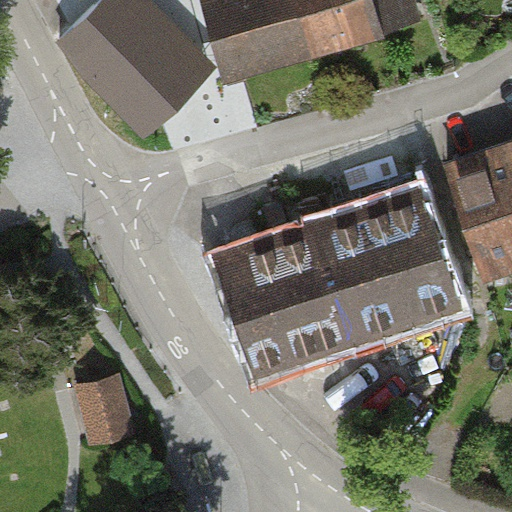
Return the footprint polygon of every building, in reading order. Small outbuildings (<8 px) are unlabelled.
[(204,63),(142,0),(107,0),(70,49),(146,137),(204,63)] [(378,0),(202,0),(227,87),(390,41),(378,0)] [(511,141),(446,163),(465,224),(479,271),(511,260),(511,141)] [(428,195),(220,260),(256,373),(463,308),(428,195)] [(121,378),(75,391),(93,450),(138,437),(121,378)]
